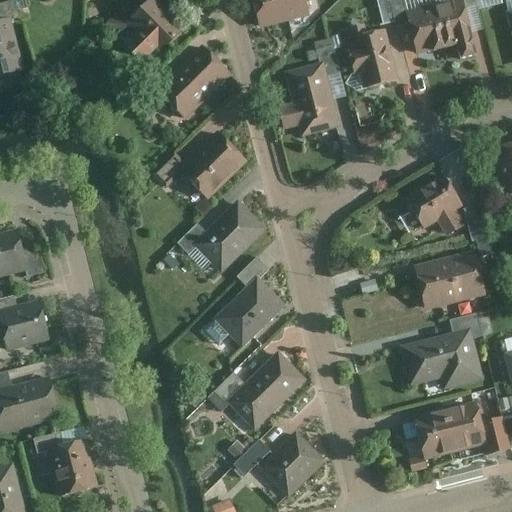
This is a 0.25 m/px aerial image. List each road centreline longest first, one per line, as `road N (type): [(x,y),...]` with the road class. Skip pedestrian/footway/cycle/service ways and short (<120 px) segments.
road 1 (residential): [(137,511),(53,201),(36,192),(0,199)]
road 2 (residential): [(303,284),(225,0)]
road 3 (residential): [(511,113),(332,212),(303,284)]
road 4 (residential): [(303,284),(364,511)]
